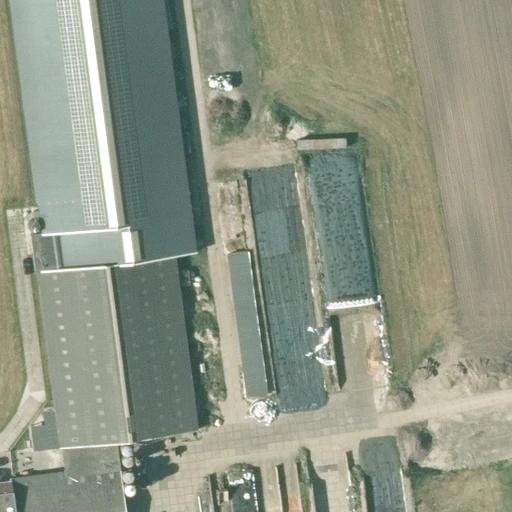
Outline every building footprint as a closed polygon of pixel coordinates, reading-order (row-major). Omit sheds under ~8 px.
[(190,252),(157,0),(10,0),(39,233),(28,234),(32,272),(35,271),(58,447),(59,447),(62,471),(7,478),(7,481),(0,482),(0,511),(122,511),(113,440),(193,429),(170,254),(190,252)] [(315,206),(318,227),(335,225),(336,237),(331,238),(333,256),(348,254),(341,200),(328,202),(328,204),(315,206)] [(253,330),(237,334),(247,381),(263,378),(253,330)] [(318,355),(287,357),(289,399),(314,397),(313,373),(319,373),(318,355)] [(230,511),(226,471),(207,473),(211,511),(230,511)]
